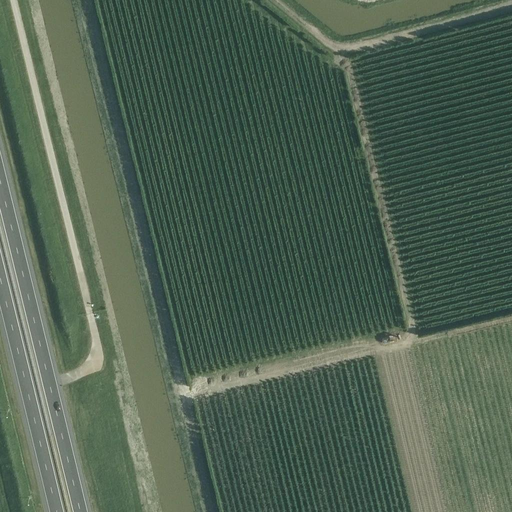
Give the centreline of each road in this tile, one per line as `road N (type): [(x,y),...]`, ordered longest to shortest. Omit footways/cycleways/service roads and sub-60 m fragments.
road 1 (trunk): [(80,511),(0,175)]
road 2 (trunk): [(0,295),(52,511)]
